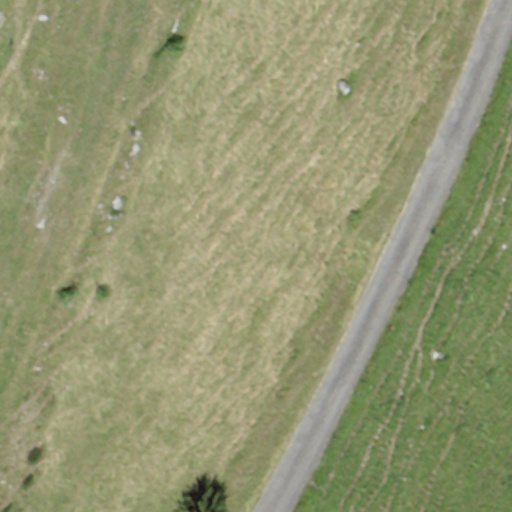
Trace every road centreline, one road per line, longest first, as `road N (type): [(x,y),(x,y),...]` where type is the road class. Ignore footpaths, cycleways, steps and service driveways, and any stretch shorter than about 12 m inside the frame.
road 1 (unclassified): [(267,511),(420,208),(503,0)]
road 2 (track): [(101,0),(75,104),(0,304)]
